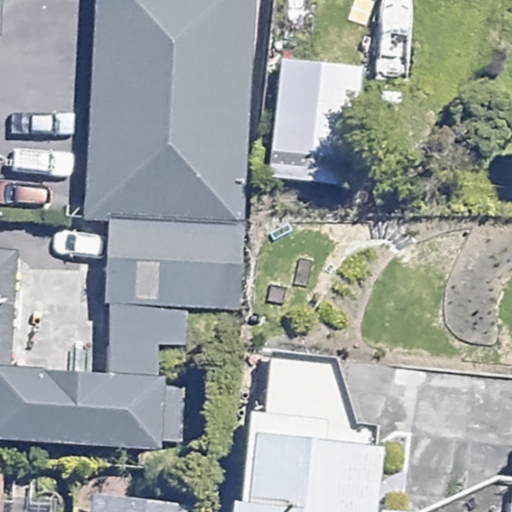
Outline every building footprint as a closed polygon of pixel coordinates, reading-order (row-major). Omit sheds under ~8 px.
[(244,0),(84,0),(72,211),(101,213),(231,221),(244,0)] [(362,65),(277,61),(270,180),(355,184),(362,65)] [(231,221),(101,213),(97,302),(181,307),(226,308),(231,221)] [(0,431),(151,441),(158,345),(179,346),(181,307),(97,302),(94,355),(0,348),(0,337),(6,245),(0,244),(0,431)] [(368,511),(375,426),(251,417),(244,511),(368,511)] [(153,511),(154,505),(51,497),(49,511),(153,511)]
